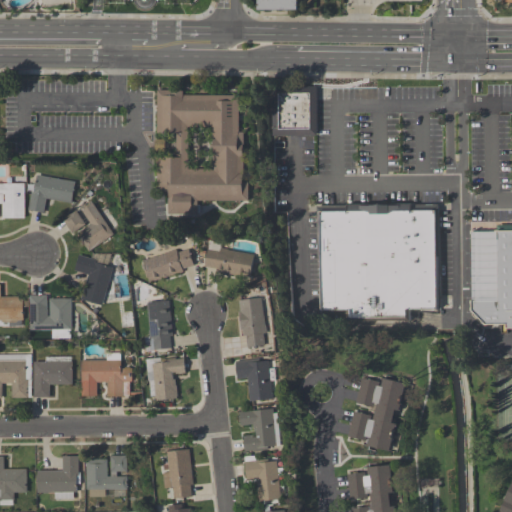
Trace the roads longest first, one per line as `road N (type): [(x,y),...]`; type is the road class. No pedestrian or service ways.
road 1 (primary): [(457,38),(147,31)]
road 2 (primary): [(0,56),(268,62)]
road 3 (residential): [(0,426),(217,424)]
road 4 (residential): [(227,511),(204,315)]
road 5 (primary): [(297,62),(457,61)]
